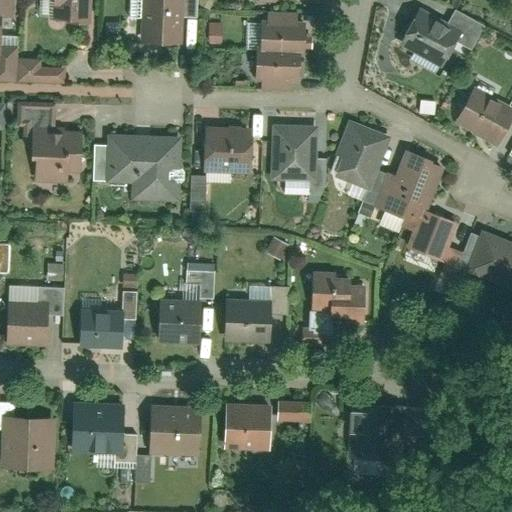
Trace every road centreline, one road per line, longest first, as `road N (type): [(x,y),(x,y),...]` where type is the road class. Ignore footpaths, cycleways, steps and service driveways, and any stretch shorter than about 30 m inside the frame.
road 1 (residential): [(0,364),(383,376)]
road 2 (residential): [(347,101),(150,99)]
road 3 (residential): [(511,194),(427,132),(347,101)]
